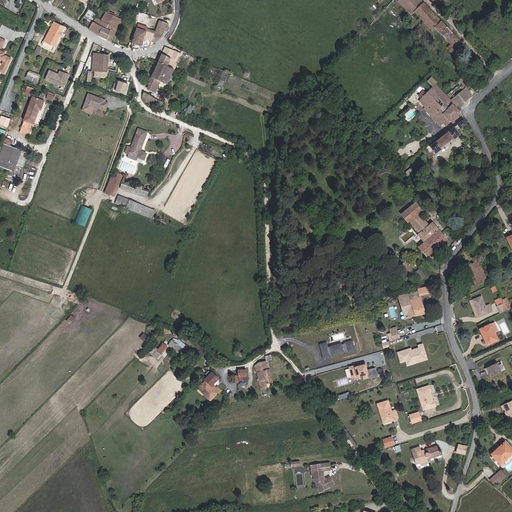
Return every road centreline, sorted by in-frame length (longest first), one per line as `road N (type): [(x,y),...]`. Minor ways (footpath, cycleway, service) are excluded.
road 1 (track): [(135,54),(141,106),(238,147),(263,168),(274,339),(393,511)]
road 2 (residential): [(511,66),(475,100),(471,114),(502,186),(446,276),(447,325),(478,425),(452,511)]
road 3 (residential): [(177,0),(169,33),(155,49),(135,54),(38,0)]
road 4 (unknown): [(16,140),(35,144),(50,136),(96,39)]
